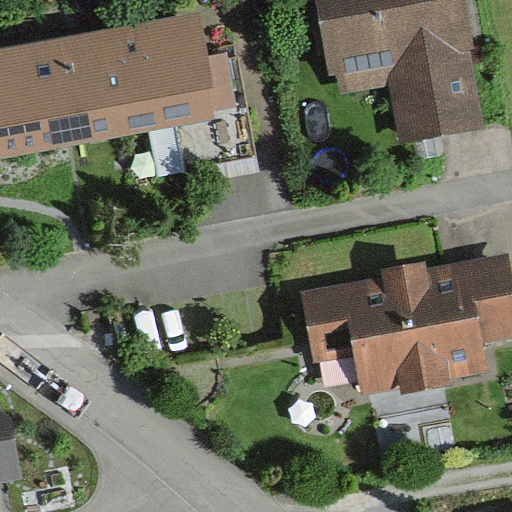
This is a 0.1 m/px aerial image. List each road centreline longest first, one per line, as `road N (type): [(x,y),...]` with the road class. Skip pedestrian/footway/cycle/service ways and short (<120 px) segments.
road 1 (residential): [(501,191),(0,299)]
road 2 (residential): [(0,341),(196,489)]
road 3 (track): [(334,509),(511,471)]
